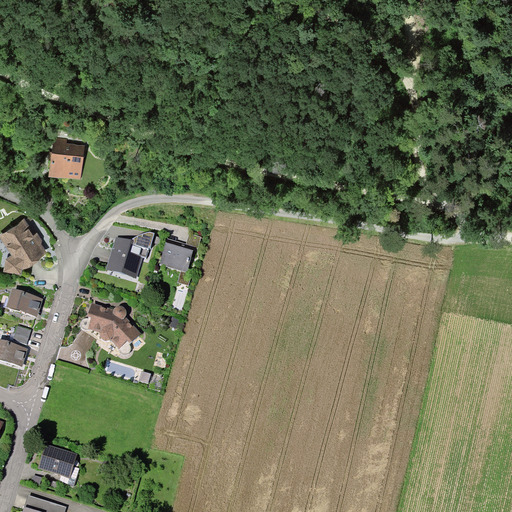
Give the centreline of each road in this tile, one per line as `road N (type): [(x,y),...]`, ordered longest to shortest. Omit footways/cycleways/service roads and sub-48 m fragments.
road 1 (track): [(0,72),(229,161),(356,190),(434,197)]
road 2 (track): [(73,262),(117,208),(148,198),(444,239),(469,235)]
road 3 (track): [(469,235),(462,216),(434,197),(412,86),(371,42),(296,0)]
road 4 (residential): [(0,190),(62,232),(73,262),(30,407)]
